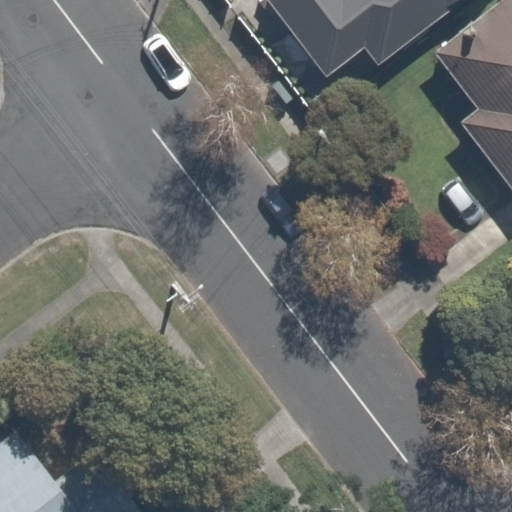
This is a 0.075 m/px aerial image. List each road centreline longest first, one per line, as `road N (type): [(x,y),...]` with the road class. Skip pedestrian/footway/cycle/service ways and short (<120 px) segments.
road 1 (residential): [(125,102),(440,511)]
road 2 (residential): [(125,102),(0,197)]
road 3 (residential): [(48,0),(125,102)]
